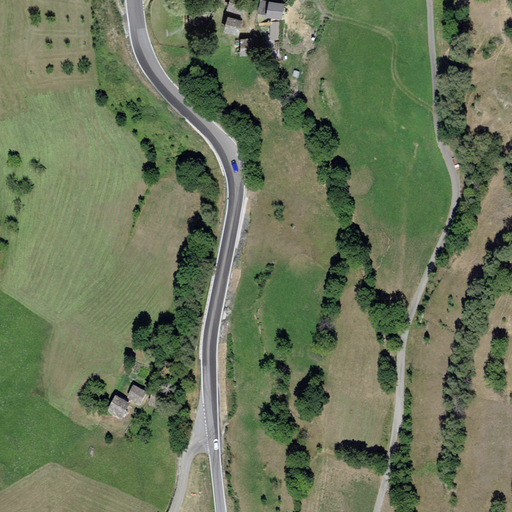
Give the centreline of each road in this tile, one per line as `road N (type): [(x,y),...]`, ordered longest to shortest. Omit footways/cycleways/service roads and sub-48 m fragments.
road 1 (unclassified): [(376,511),(404,358),(457,185),(440,124),(432,0)]
road 2 (tertiary): [(135,0),(152,63),(234,157),(232,226),(208,373),(213,436)]
